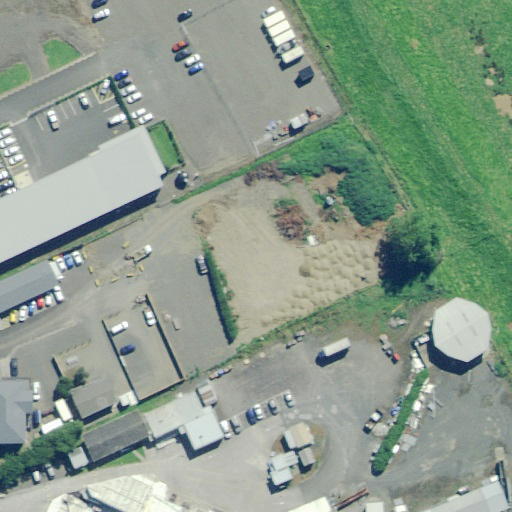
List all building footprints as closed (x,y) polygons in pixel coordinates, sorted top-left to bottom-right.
[(0,203),(0,260),(158,188),(156,171),(165,166),(146,124),(104,144),(108,154),(0,203)] [(38,258),(0,273),(0,309),(51,288),(38,258)] [(484,315),(459,297),(432,310),(428,340),(453,358),(481,346),(484,315)] [(180,315),(138,329),(148,358),(157,355),(154,347),(187,336),(180,315)] [(206,336),(150,362),(156,373),(212,348),(206,336)] [(69,390),(80,417),(117,402),(107,375),(69,390)] [(27,415),(34,414),(33,376),(0,377),(0,444),(28,444),(27,415)] [(219,398),(209,377),(195,384),(205,405),(219,398)] [(138,411),(150,438),(181,425),(190,445),(221,432),(210,406),(201,410),(192,388),(138,411)] [(136,407),(74,433),(87,464),(150,438),(138,411),(136,407)] [(314,440),(304,419),(282,430),(290,447),(295,445),(297,448),(314,440)] [(313,444),(297,451),(304,466),(320,459),(313,444)] [(283,451),(270,457),(277,471),(272,473),(278,485),(294,477),(289,467),(300,462),(293,448),(283,453),(283,451)] [(221,511),(135,473),(53,495),(45,511),(221,511)] [(493,477),(408,511),(490,511),(505,506),(493,477)] [(334,511),(327,494),(284,511),(334,511)]
